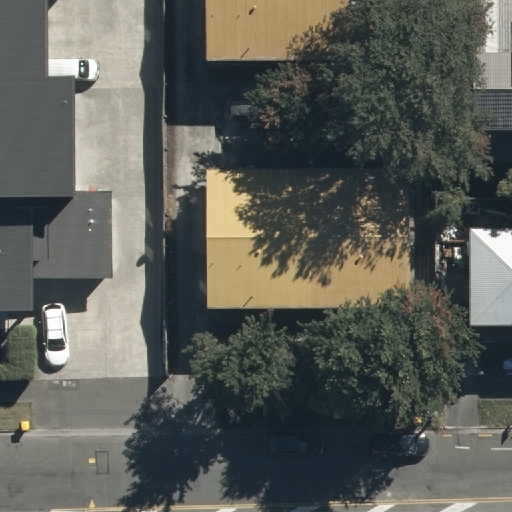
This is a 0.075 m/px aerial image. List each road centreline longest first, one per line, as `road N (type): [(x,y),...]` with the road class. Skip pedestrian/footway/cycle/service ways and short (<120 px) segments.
road 1 (tertiary): [(54,511),(511,478)]
road 2 (unknown): [(150,391),(141,0)]
